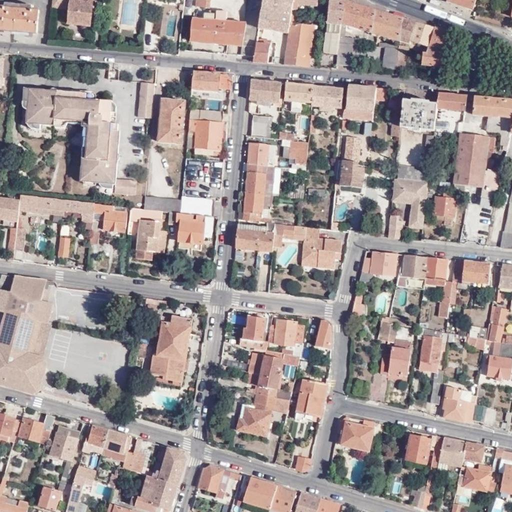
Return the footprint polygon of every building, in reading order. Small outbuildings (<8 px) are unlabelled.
[(58,0),(58,10),(68,11),(67,24),(91,27),(93,0),(58,0)] [(243,46),(241,56),(253,57),(256,42),(258,28),(262,0),(249,0),(246,23),(226,21),(227,12),(217,11),(216,21),(193,19),(190,41),(243,46)] [(210,8),(210,0),(197,0),(196,7),(210,8)] [(262,0),(258,28),(288,33),(289,22),(290,19),(292,0),(262,0)] [(316,0),(292,0),(290,19),(298,20),(301,3),(316,5),(316,0)] [(336,55),(342,0),(329,0),(323,53),(336,55)] [(402,19),(345,0),(342,0),(336,55),(335,64),(349,66),(352,46),(359,46),(360,40),(344,38),(346,26),(400,41),(402,19)] [(475,0),(447,0),(447,1),(469,9),(472,10),(475,0)] [(0,29),(36,33),(38,10),(31,9),(31,6),(4,3),(4,6),(0,6),(0,29)] [(418,22),(402,19),(400,41),(410,43),(410,41),(425,46),(423,52),(421,64),(442,67),(446,31),(418,22)] [(288,33),(283,65),(307,67),(314,26),(289,22),(288,33)] [(256,42),(253,57),(252,63),(266,64),(270,41),(267,41),(266,44),(256,42)] [(382,69),(396,71),(399,47),(399,45),(379,42),(378,48),(384,48),(382,69)] [(396,71),(395,75),(403,76),(405,60),(403,59),(402,59),(403,56),(407,57),(408,48),(399,47),(396,71)] [(220,74),(194,72),(192,89),(218,92),(220,74)] [(280,83),(250,80),(249,100),(258,101),(258,105),(270,106),(270,102),(278,103),(280,83)] [(152,118),(155,84),(141,83),(137,117),(152,118)] [(311,102),(313,86),(286,84),(285,100),(311,102)] [(311,102),(310,105),(319,106),(318,111),(331,111),(332,108),(341,108),(342,89),(313,86),(311,102)] [(346,109),(343,111),(342,118),(372,121),(374,99),(375,89),(358,87),(348,86),(346,109)] [(94,184),(99,184),(113,185),(115,185),(114,194),(134,195),(136,181),(115,180),(117,161),(115,161),(113,161),(113,153),(115,153),(118,124),(115,124),(110,124),(111,103),(111,101),(93,99),(93,105),(85,105),(86,99),(86,94),(56,91),(56,96),(49,95),(49,90),(23,88),(22,101),(27,102),(26,110),(25,124),(27,124),(40,125),(54,126),(55,123),(70,124),(70,118),(83,119),(83,125),(82,127),(84,127),(89,128),(87,151),(82,151),(79,180),(81,180),(94,181),(94,184)] [(388,89),(375,89),(374,99),(387,100),(388,89)] [(465,111),(466,96),(437,93),(436,104),(435,108),(465,111)] [(502,150),(506,150),(511,122),(511,100),(474,97),(472,115),(488,116),(486,131),(498,133),(501,138),(500,144),(503,145),(502,150)] [(180,144),(185,102),(165,100),(163,101),(162,103),(159,142),(180,144)] [(436,104),(402,101),(400,120),(399,128),(413,129),(413,132),(419,132),(419,129),(433,131),(435,108),(436,104)] [(223,112),(190,109),(189,120),(222,123),(223,112)] [(251,136),(268,139),(271,117),(253,115),(251,136)] [(219,149),(222,123),(189,120),(187,146),(195,147),(219,149)] [(399,128),(400,120),(393,120),(392,136),(398,137),(399,128)] [(511,161),(511,122),(506,150),(503,161),(511,161)] [(365,123),(363,141),(364,141),(364,145),(369,145),(371,123),(365,123)] [(281,140),(293,141),(293,135),(285,134),(284,132),(279,134),(278,139),(278,140),(281,140)] [(482,187),(497,188),(499,176),(485,174),(485,172),(489,172),(489,171),(484,170),(487,136),(460,132),(454,183),(482,187)] [(484,170),(489,171),(492,160),(489,159),(490,151),(494,152),(497,138),(487,136),(484,170)] [(281,167),(304,170),(307,143),(293,141),(281,140),(281,146),(289,147),(288,159),(295,160),(295,165),(273,163),(275,146),(250,143),(248,164),(274,167),(281,167)] [(219,155),(219,149),(195,147),(194,153),(219,155)] [(357,162),(342,160),(339,186),(345,186),(350,192),(355,187),(362,188),(364,168),(357,167),(357,162)] [(245,192),(271,195),(274,167),(248,164),(245,192)] [(397,179),(427,182),(429,168),(399,166),(398,166),(397,179)] [(271,195),(278,196),(281,167),(274,167),(271,195)] [(423,224),(427,185),(427,182),(397,179),(396,188),(393,188),(391,204),(395,205),(395,201),(414,203),(412,223),(423,224)] [(345,186),(339,186),(339,192),(361,195),(362,188),(355,187),(350,192),(345,186)] [(270,209),(271,195),(245,192),(242,221),(266,223),(269,223),(269,220),(268,220),(261,219),(262,208),(269,208),(270,209)] [(64,200),(20,195),(19,201),(18,210),(62,215),(64,200)] [(181,201),(144,196),(143,209),(162,211),(169,212),(177,213),(180,213),(181,201)] [(205,216),(213,217),(215,201),(210,200),(210,199),(182,196),(181,201),(180,213),(205,216)] [(455,200),(442,198),(436,197),(433,214),(434,214),(444,216),(443,221),(443,225),(451,226),(455,200)] [(0,198),(0,218),(17,221),(18,210),(19,201),(0,198)] [(94,203),(64,200),(62,215),(61,221),(67,221),(68,210),(82,212),(81,221),(86,222),(85,229),(91,230),(92,221),(93,210),(94,203)] [(113,206),(94,203),(93,210),(105,211),(103,228),(125,230),(127,211),(126,211),(113,209),(113,206)] [(162,211),(143,209),(131,208),(130,215),(161,219),(162,211)] [(268,220),(269,208),(262,208),(261,219),(268,220)] [(176,224),(176,220),(177,213),(169,212),(168,223),(176,224)] [(202,244),(205,216),(180,213),(177,213),(176,220),(180,221),(178,241),(202,244)] [(387,238),(400,239),(402,222),(393,220),(393,217),(390,216),(387,238)] [(153,251),(158,251),(160,230),(161,222),(140,219),(137,249),(138,250),(137,258),(152,259),(153,251)] [(91,230),(89,241),(99,242),(100,231),(97,230),(98,221),(92,221),(91,230)] [(273,246),(276,224),(269,223),(266,223),(266,228),(237,226),(234,260),(240,260),(241,249),(273,251),(273,246)] [(292,235),(293,226),(276,224),(273,246),(281,247),(283,234),(292,235)] [(60,225),(60,235),(68,235),(68,225),(60,225)] [(305,227),(298,227),(293,226),(292,235),(292,239),(303,240),(305,227)] [(8,251),(14,252),(14,250),(16,227),(11,227),(8,251)] [(16,227),(14,250),(22,251),(24,237),(25,236),(25,228),(16,227)] [(320,229),(305,227),(303,240),(301,260),(317,261),(317,266),(333,268),(334,259),(335,252),(340,252),(341,240),(319,238),(320,229)] [(511,249),(511,233),(504,232),(502,232),(498,248),(511,249)] [(60,236),(58,255),(67,255),(69,237),(60,236)] [(364,257),(359,281),(362,281),(372,279),(373,273),(394,275),(396,254),(373,252),(372,259),(364,257)] [(428,257),(403,255),(395,288),(404,289),(405,288),(406,283),(405,280),(410,278),(424,280),(428,257)] [(428,257),(424,280),(424,283),(443,285),(441,301),(439,301),(437,315),(446,317),(448,303),(451,285),(452,282),(444,281),(447,259),(428,257)] [(455,260),(452,282),(451,285),(448,303),(453,303),(457,281),(487,284),(490,264),(455,260)] [(511,266),(502,265),(498,286),(511,287),(511,266)] [(46,280),(15,276),(10,291),(0,288),(0,311),(5,312),(0,329),(0,384),(33,394),(40,390),(46,362),(43,356),(28,352),(36,320),(48,323),(53,303),(41,299),(46,280)] [(359,303),(354,301),(351,313),(360,315),(363,303),(359,302),(359,303)] [(491,324),(488,340),(492,340),(500,342),(505,308),(491,306),(488,324),(491,324)] [(239,344),(265,350),(267,342),(260,341),(264,318),(248,315),(245,329),(243,329),(241,340),(240,340),(239,344)] [(164,379),(182,383),(193,320),(173,316),(170,325),(163,324),(157,354),(154,354),(151,373),(164,376),(164,379)] [(320,319),(313,348),(327,351),(333,322),(320,319)] [(51,324),(48,323),(36,320),(28,352),(43,356),(51,324)] [(274,347),(273,352),(299,357),(300,354),(303,343),(301,343),(303,324),(296,323),(296,321),(277,320),(276,329),(269,329),(267,342),(273,343),(273,345),(292,349),(291,351),(274,347)] [(381,321),(379,336),(386,337),(388,322),(386,322),(381,321)] [(396,334),(398,324),(392,323),(388,322),(386,337),(389,338),(389,333),(396,334)] [(469,336),(476,338),(485,339),(487,330),(487,329),(471,326),(469,336)] [(418,327),(417,335),(422,336),(417,369),(435,372),(439,350),(441,351),(443,344),(440,343),(442,331),(418,327)] [(394,341),(395,339),(396,334),(389,333),(389,338),(386,337),(385,340),(394,341)] [(511,336),(503,335),(501,342),(511,344),(511,336)] [(474,348),(483,350),(485,339),(476,338),(469,336),(468,344),(475,345),(474,348)] [(394,341),(394,347),(392,347),(390,358),(383,357),(380,371),(388,372),(389,367),(399,368),(398,373),(406,375),(411,341),(395,339),(394,341)] [(485,339),(483,350),(483,351),(489,352),(492,340),(488,340),(485,339)] [(511,360),(511,344),(501,342),(500,342),(495,341),(492,355),(489,355),(485,375),(509,379),(511,360)] [(277,389),(283,363),(297,366),(299,357),(273,352),(267,350),(265,355),(253,352),(252,360),(251,364),(249,372),(252,373),(260,375),(258,386),(257,389),(252,388),(251,392),(257,393),(274,397),(275,397),(277,389)] [(321,379),(327,380),(330,369),(330,368),(323,367),(321,379)] [(252,373),(249,384),(258,386),(260,375),(252,373)] [(428,403),(437,404),(441,375),(433,374),(428,403)] [(290,412),(288,423),(288,424),(293,426),(294,424),(295,419),(304,420),(305,415),(320,418),(327,385),(303,379),(296,413),(290,412)] [(444,406),(443,416),(470,422),(475,396),(470,395),(469,401),(459,399),(460,389),(445,386),(441,405),(444,406)] [(277,389),(275,397),(289,401),(291,392),(277,389)] [(471,392),(460,389),(459,399),(469,401),(470,395),(471,392)] [(265,436),(271,410),(274,397),(257,393),(254,406),(253,408),(247,407),(244,418),(239,418),(236,430),(265,436)] [(271,410),(286,413),(287,411),(289,401),(275,397),(274,397),(271,410)] [(242,404),(239,418),(244,418),(247,407),(253,408),(254,406),(242,404)] [(483,422),(485,407),(476,405),(474,421),(483,422)] [(14,440),(20,419),(0,413),(0,443),(2,436),(14,440)] [(55,416),(47,414),(44,424),(24,419),(19,437),(46,446),(55,416)] [(347,423),(340,421),(338,430),(345,431),(347,423)] [(363,426),(348,423),(347,423),(345,431),(342,445),(370,452),(376,423),(364,421),(363,426)] [(77,439),(79,432),(59,426),(57,433),(77,439)] [(89,435),(86,434),(81,453),(89,455),(90,451),(102,454),(108,430),(92,426),(89,435)] [(127,435),(108,430),(102,454),(120,459),(121,459),(127,436),(127,435)] [(50,454),(71,460),(77,439),(57,433),(50,454)] [(121,459),(120,459),(120,460),(123,461),(124,455),(126,456),(127,451),(131,437),(127,436),(121,459)] [(406,460),(426,464),(431,441),(411,436),(406,460)] [(437,436),(433,457),(432,461),(439,462),(438,469),(447,471),(448,464),(462,467),(464,459),(467,443),(437,436)] [(131,458),(127,470),(140,473),(146,453),(138,451),(139,448),(142,439),(137,438),(132,453),(131,458)] [(485,446),(467,443),(464,459),(481,463),(485,446)] [(163,463),(182,469),(185,458),(182,451),(169,447),(163,463)] [(140,473),(144,474),(150,452),(139,448),(138,451),(146,453),(140,473)] [(504,451),(497,449),(496,456),(503,458),(504,451)] [(511,452),(504,451),(503,458),(499,472),(504,473),(501,485),(502,485),(501,491),(511,493),(511,452)] [(121,468),(127,470),(131,458),(126,456),(124,455),(123,461),(121,468)] [(307,474),(310,458),(296,456),(294,472),(307,474)] [(426,464),(406,460),(405,465),(425,469),(426,464)] [(152,477),(177,484),(182,469),(163,463),(157,461),(152,477)] [(432,463),(425,494),(433,496),(437,477),(435,477),(438,464),(432,463)] [(479,464),(478,471),(492,474),(493,468),(479,464)] [(204,469),(198,487),(217,493),(216,497),(223,500),(225,493),(218,490),(223,476),(230,478),(239,482),(241,475),(211,466),(204,469)] [(77,467),(75,475),(93,481),(94,481),(96,473),(77,467)] [(478,471),(462,467),(458,484),(495,493),(496,484),(490,483),(492,474),(478,471)] [(110,500),(115,501),(122,476),(124,477),(127,470),(121,468),(120,468),(110,500)] [(76,511),(81,496),(84,483),(92,485),(93,481),(75,475),(64,511),(76,511)] [(129,505),(152,511),(169,511),(177,484),(152,477),(147,475),(140,498),(132,495),(129,505)] [(218,490),(225,493),(230,478),(223,476),(218,490)] [(277,486),(244,476),(240,487),(247,489),(243,501),(238,499),(236,506),(241,507),(244,501),(270,509),(277,486)] [(277,486),(270,509),(280,511),(289,511),(297,492),(277,486)] [(55,511),(61,493),(44,488),(38,508),(54,511),(55,511)] [(417,492),(413,507),(421,509),(424,496),(425,494),(417,492)] [(317,511),(322,499),(301,493),(295,511),(317,511)] [(81,496),(76,511),(84,511),(89,498),(81,496)] [(424,496),(421,509),(428,511),(431,498),(424,496)] [(0,497),(0,511),(3,511),(26,511),(29,506),(20,503),(19,508),(5,503),(6,499),(0,497)] [(338,511),(341,505),(322,499),(317,511),(338,511)]
